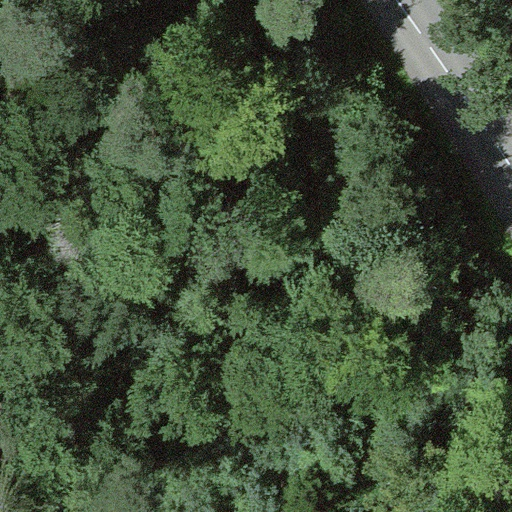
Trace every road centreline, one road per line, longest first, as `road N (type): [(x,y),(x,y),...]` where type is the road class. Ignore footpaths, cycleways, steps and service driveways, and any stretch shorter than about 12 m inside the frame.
road 1 (track): [(258,0),(402,511)]
road 2 (tertiary): [(392,0),(511,172)]
